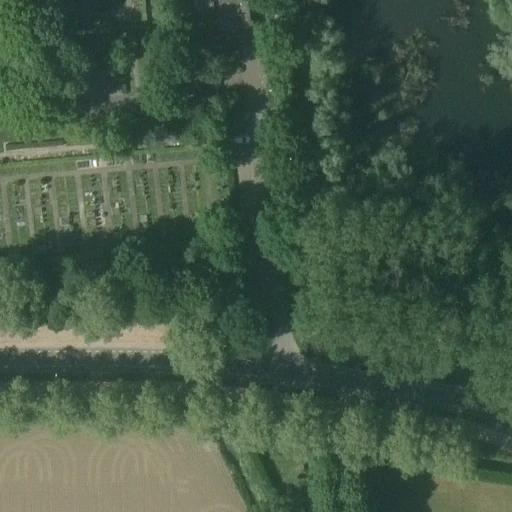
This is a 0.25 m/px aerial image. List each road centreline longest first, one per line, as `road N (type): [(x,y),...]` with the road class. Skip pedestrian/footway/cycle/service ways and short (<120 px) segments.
road 1 (unclassified): [(0,360),(172,361),(324,381)]
road 2 (unclassified): [(511,413),(324,381)]
